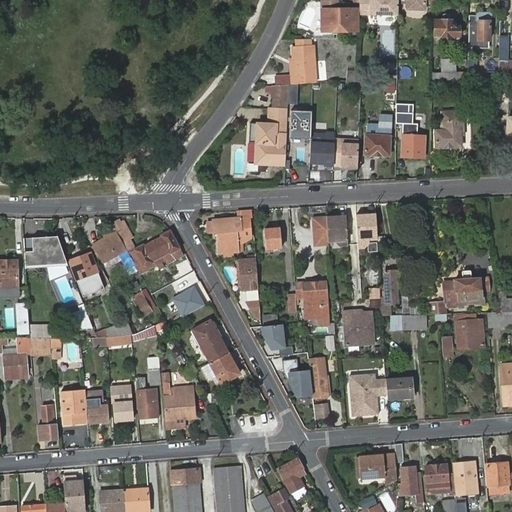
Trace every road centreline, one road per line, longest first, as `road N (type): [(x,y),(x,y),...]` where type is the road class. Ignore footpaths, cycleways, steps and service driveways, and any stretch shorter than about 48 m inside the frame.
road 1 (tertiary): [(172,202),(511,185)]
road 2 (residential): [(0,465),(301,440)]
road 3 (residential): [(301,440),(172,202)]
road 4 (tertiary): [(172,202),(166,187),(250,73),(284,0)]
road 5 (residential): [(301,440),(511,424)]
road 6 (tertiary): [(0,206),(172,202)]
